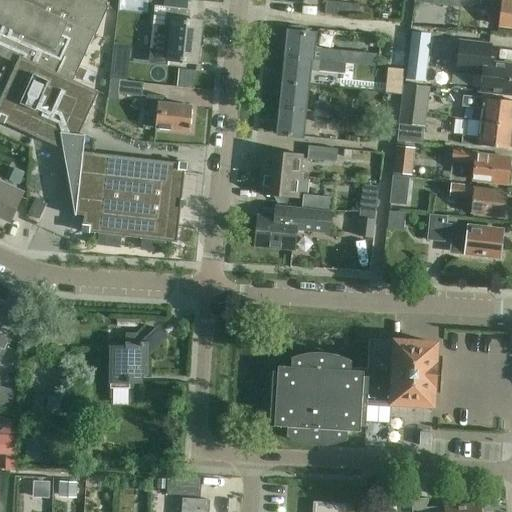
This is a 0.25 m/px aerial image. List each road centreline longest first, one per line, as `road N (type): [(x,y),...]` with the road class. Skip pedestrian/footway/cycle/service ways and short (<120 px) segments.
road 1 (residential): [(511,308),(208,290)]
road 2 (residential): [(208,290),(238,0)]
road 3 (residential): [(511,469),(251,456)]
road 4 (residential): [(208,290),(44,275),(0,257)]
road 5 (residential): [(251,456),(218,454),(199,439),(208,290)]
